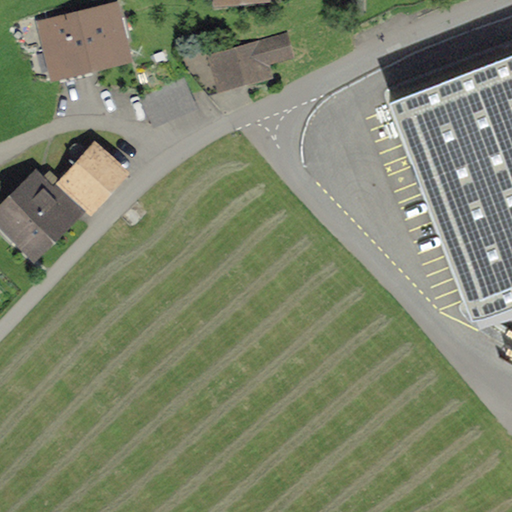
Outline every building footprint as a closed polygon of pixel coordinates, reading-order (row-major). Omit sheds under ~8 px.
[(114,6),(24,26),(39,94),(129,74),(114,6)] [(285,37),(212,55),(220,87),(266,76),(263,62),(290,56),(285,37)] [(356,94),(381,132),(456,84),(431,45),(356,94)] [(184,76),(138,94),(151,124),(196,106),(184,76)] [(121,173),(91,147),(56,189),(85,214),(121,173)] [(511,171),(493,186),(511,211),(511,171)] [(71,217),(30,178),(0,210),(0,238),(27,264),(71,217)]
